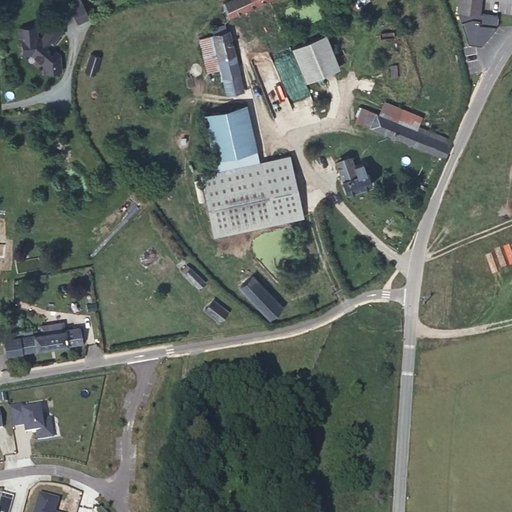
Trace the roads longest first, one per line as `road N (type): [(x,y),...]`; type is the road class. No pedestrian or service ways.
road 1 (tertiary): [(511,44),(446,171),(413,297)]
road 2 (unclassified): [(150,353),(286,330),(364,296),(413,297)]
road 3 (tertiary): [(413,297),(397,511)]
road 4 (residential): [(119,505),(128,428),(150,353)]
road 5 (unclassified): [(0,379),(150,353)]
road 6 (residential): [(119,505),(74,474),(0,475)]
